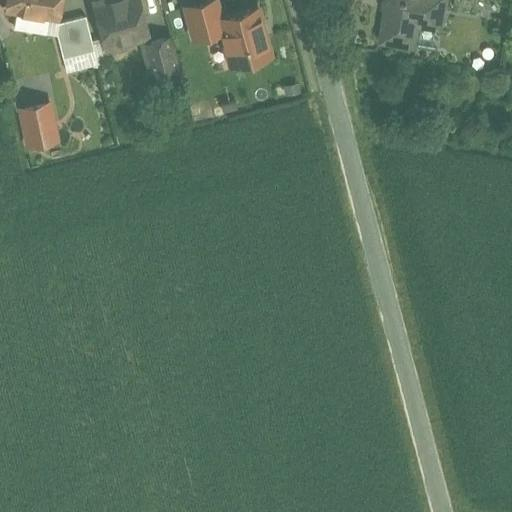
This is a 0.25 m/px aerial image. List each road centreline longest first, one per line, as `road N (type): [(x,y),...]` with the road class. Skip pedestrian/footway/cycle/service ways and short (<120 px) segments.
road 1 (unclassified): [(315,0),(438,511)]
road 2 (track): [(352,144),(511,168)]
